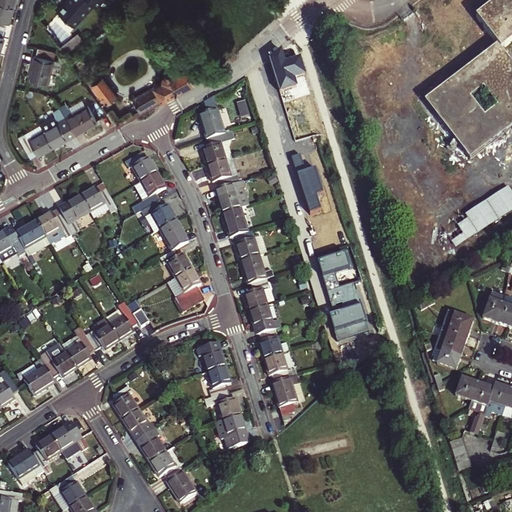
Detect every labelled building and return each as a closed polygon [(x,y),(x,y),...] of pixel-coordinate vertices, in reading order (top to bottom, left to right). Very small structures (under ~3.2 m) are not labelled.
[(0,0),(0,5),(16,10),(18,0),(0,0)] [(64,0),(58,11),(83,27),(100,0),(64,0)] [(510,127),(511,129),(511,65),(499,50),(511,40),(511,0),(497,0),(475,17),(495,45),(423,100),(467,159),(510,127)] [(9,26),(11,27),(16,10),(0,5),(0,33),(7,35),(9,26)] [(54,68),(61,70),(63,62),(55,60),(57,52),(40,47),(38,55),(37,55),(31,81),(49,86),(54,68)] [(270,59),(281,93),(297,88),(295,81),(307,77),(301,58),(286,62),(282,50),(270,59)] [(131,99),(139,112),(192,82),(183,68),(174,73),(173,72),(169,71),(162,75),(161,79),(162,80),(153,85),(154,86),(131,99)] [(105,105),(116,97),(102,78),(91,86),(105,105)] [(207,140),(223,135),(216,111),(212,99),(203,105),(206,115),(197,118),(205,141),(207,140)] [(248,100),(239,102),(242,116),(250,115),(248,100)] [(77,136),(99,122),(90,106),(67,119),(74,131),(77,136)] [(69,134),(74,131),(67,119),(61,108),(55,112),(58,117),(43,126),(56,147),(71,139),(69,134)] [(33,160),(56,147),(43,126),(21,138),(33,160)] [(206,167),(224,161),(218,144),(225,142),(230,140),(228,134),(223,135),(207,140),(209,147),(200,149),(206,167)] [(224,161),(230,159),(225,142),(218,144),(224,161)] [(139,183),(156,174),(148,160),(144,162),(140,155),(124,164),(128,171),(131,169),(139,183)] [(300,156),(292,159),(310,215),(321,212),(316,197),(323,195),(316,171),(306,174),(300,156)] [(229,177),(235,175),(230,159),(224,161),(229,177)] [(235,175),(229,177),(224,161),(206,167),(211,183),(216,182),(218,189),(237,183),(235,175)] [(156,194),(164,189),(156,174),(139,183),(148,199),(131,208),(134,215),(144,210),(160,201),(156,194)] [(239,208),(246,206),(241,189),(244,188),(242,182),(237,183),(218,189),(220,195),(215,196),(221,214),(239,208)] [(110,213),(117,209),(111,199),(102,183),(80,196),(89,213),(105,204),(109,210),(110,213)] [(511,213),(511,191),(510,188),(444,231),(456,249),(511,213)] [(75,221),(89,213),(80,196),(59,208),(60,208),(74,234),(80,230),(75,221)] [(160,230),(176,220),(167,205),(163,207),(160,201),(144,210),(147,216),(144,218),(153,234),(160,230)] [(93,219),(109,210),(105,204),(89,213),(93,219)] [(68,237),(74,234),(60,208),(38,221),(47,238),(50,243),(51,244),(66,235),(68,237)] [(232,236),(247,232),(239,208),(221,214),(228,237),(232,236)] [(176,249),(189,242),(176,220),(160,230),(172,251),(176,249)] [(24,251),(47,238),(38,221),(14,234),(24,251)] [(411,272),(423,268),(410,222),(398,226),(411,272)] [(239,261),(258,255),(252,238),(250,231),(247,232),(232,236),(235,243),(234,244),(239,261)] [(25,255),(24,251),(14,234),(8,237),(6,233),(0,235),(0,258),(3,265),(4,266),(13,261),(12,260),(19,255),(20,258),(25,255)] [(259,236),(252,238),(258,255),(265,253),(259,236)] [(25,255),(27,257),(50,243),(47,238),(24,251),(25,255)] [(175,279),(192,269),(184,254),(179,256),(176,249),(172,251),(160,259),(164,265),(167,264),(175,279)] [(271,270),(263,273),(258,255),(239,261),(244,278),(246,278),(248,285),(265,280),(273,277),(271,270)] [(334,316),(330,317),(337,342),(369,333),(355,285),(340,289),(335,274),(350,270),(345,256),(319,263),(334,316)] [(507,273),(508,273),(510,268),(508,267),(502,265),(500,270),(507,273)] [(184,313),(205,300),(197,286),(201,284),(192,269),(175,279),(184,294),(178,298),(176,300),(184,313)] [(178,298),(184,294),(175,279),(169,283),(178,298)] [(248,310),(266,305),(261,287),(267,285),(265,280),(248,285),(250,291),(243,293),(248,310)] [(425,302),(427,306),(434,302),(431,298),(425,302)] [(482,318),(495,323),(502,303),(489,298),(482,318)] [(421,310),(427,306),(425,302),(418,306),(421,310)] [(495,323),(507,327),(511,311),(511,306),(502,303),(495,323)] [(258,335),(274,330),(266,305),(248,310),(254,327),(255,327),(258,335)] [(131,329),(138,324),(132,316),(128,309),(121,314),(123,318),(109,327),(119,342),(133,333),(131,329)] [(140,328),(149,322),(141,310),(132,316),(138,324),(140,328)] [(449,326),(468,333),(473,320),(453,313),(453,315),(448,314),(445,323),(449,325),(449,326)] [(92,326),(97,333),(111,324),(107,317),(92,326)] [(445,338),(464,345),(468,333),(449,326),(444,324),(440,337),(445,338)] [(104,352),(119,342),(109,327),(94,336),(92,333),(86,337),(95,352),(101,348),(104,352)] [(263,359),(282,354),(274,330),(258,335),(260,341),(258,342),(263,359)] [(89,356),(95,352),(86,337),(82,332),(75,336),(77,339),(63,348),(77,369),(91,360),(89,356)] [(436,349),(441,351),(445,338),(440,337),(436,349)] [(441,351),(460,357),(464,345),(445,338),(441,351)] [(205,372),(224,367),(218,350),(213,351),(210,343),(194,348),(197,356),(200,355),(205,372)] [(61,379),(77,369),(63,348),(61,345),(40,358),(46,367),(53,379),(59,375),(61,379)] [(436,364),(455,370),(460,357),(441,351),(436,349),(434,348),(433,353),(435,354),(432,362),(436,363),(436,364)] [(273,382),(290,377),(282,354),(263,359),(268,375),(270,375),(273,382)] [(23,371),(25,377),(39,371),(36,365),(23,371)] [(24,382),(34,397),(55,383),(53,379),(46,367),(24,382)] [(224,384),(229,383),(224,367),(205,372),(210,389),(207,390),(210,398),(227,393),(224,384)] [(12,395),(18,391),(6,372),(0,376),(0,407),(0,408),(14,399),(12,395)] [(294,403),(306,399),(298,375),(290,377),(273,382),(271,383),(281,415),(296,411),(294,403)] [(454,396),(471,401),(477,383),(460,377),(454,396)] [(484,414),(487,407),(493,389),(477,383),(471,401),(468,408),(479,412),(478,418),(475,417),(470,433),(477,435),(484,414)] [(502,413),(504,408),(510,389),(495,384),(493,389),(487,407),(484,414),(490,416),(491,411),(502,415),(502,413)] [(122,421),(138,411),(128,395),(131,393),(128,388),(113,398),(116,403),(112,406),(122,421)] [(220,421),(239,415),(234,399),(229,400),(227,393),(210,398),(203,400),(205,407),(215,404),(220,421)] [(151,423),(147,425),(138,411),(122,421),(132,435),(136,433),(140,439),(155,429),(151,423)] [(225,449),(247,442),(239,415),(220,421),(214,422),(219,439),(222,438),(225,449)] [(80,452),(87,447),(71,423),(50,437),(60,452),(65,459),(71,455),(71,453),(78,449),(78,450),(80,452)] [(149,462),(165,452),(155,437),(158,435),(155,429),(140,439),(143,445),(139,447),(149,462)] [(490,449),(497,451),(502,436),(495,433),(494,436),(493,441),(490,449)] [(46,462),(60,452),(50,437),(35,446),(38,450),(32,454),(40,466),(46,475),(52,471),(46,462)] [(452,449),(464,445),(462,438),(450,442),(452,449)] [(454,456),(466,452),(464,445),(452,449),(454,456)] [(36,476),(32,471),(40,466),(32,454),(30,450),(8,464),(22,486),(36,476)] [(177,465),(174,467),(165,452),(149,462),(158,477),(163,474),(167,481),(182,472),(177,465)] [(457,463),(468,460),(466,452),(454,456),(457,463)] [(459,470),(470,467),(468,460),(457,463),(459,470)] [(180,503),(196,493),(182,472),(167,481),(166,482),(180,503)] [(73,506),(89,496),(75,475),(57,487),(61,493),(64,491),(73,506)] [(0,511),(10,511),(12,501),(21,502),(22,503),(23,495),(0,491),(0,511)] [(95,511),(98,510),(89,496),(73,506),(77,511),(95,511)] [(491,508),(496,505),(493,498),(488,500),(491,508)] [(10,511),(19,511),(21,502),(12,501),(10,511)]
